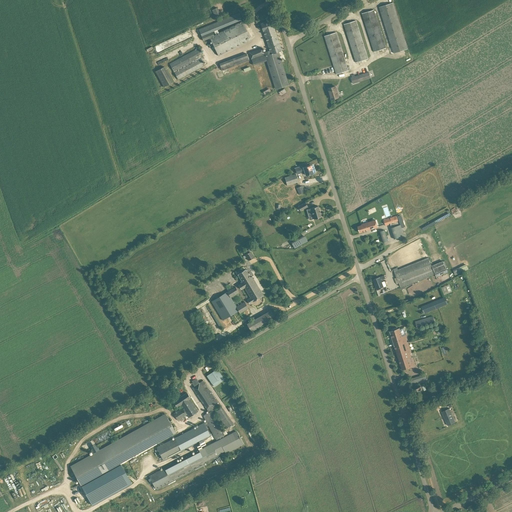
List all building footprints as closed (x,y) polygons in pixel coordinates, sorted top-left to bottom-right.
[(408,49),(394,7),(393,3),(379,7),(394,53),(408,49)] [(212,10),(215,17),(220,15),(217,8),(212,10)] [(386,48),(375,14),(374,10),(362,13),(374,52),(386,48)] [(198,29),(201,36),(241,19),(239,13),(198,29)] [(262,28),(266,39),(277,36),(272,20),(261,24),(258,25),(259,29),(262,28)] [(368,59),(357,25),(356,20),(344,24),(346,29),(356,62),(368,59)] [(209,38),(218,56),(251,39),(242,21),(209,38)] [(348,70),(336,32),(324,36),(336,74),(348,70)] [(282,51),(277,36),(266,39),(270,51),(264,52),(262,48),(249,53),(251,60),(251,59),(254,65),(266,61),(275,88),(288,84),(278,54),(277,54),(277,52),(282,51)] [(170,64),(178,79),(205,65),(202,60),(204,58),(199,48),(170,64)] [(240,56),(242,63),(249,60),(246,54),(240,56)] [(154,70),(162,87),(172,82),(164,66),(154,70)] [(355,77),(357,82),(371,78),(369,72),(355,77)] [(336,86),(328,88),(328,89),(329,89),(330,91),(329,91),(332,99),(339,97),(336,86)] [(306,165),(295,168),(297,174),(304,171),(306,175),(308,174),(309,175),(315,174),(313,168),(311,168),(310,165),(307,166),(306,165)] [(284,178),(287,185),(298,182),(296,174),(284,178)] [(312,212),(314,219),(321,217),(318,206),(311,208),(308,209),(309,213),(312,212)] [(449,212),(434,220),(435,223),(450,215),(449,212)] [(384,220),(386,226),(389,224),(398,221),(396,216),(384,220)] [(402,216),(398,217),(399,220),(399,221),(400,225),(391,228),(394,238),(403,236),(402,232),(403,232),(402,228),(406,227),(402,216)] [(362,224),(362,225),(358,226),(360,233),(378,227),(376,220),(362,224)] [(380,231),(383,242),(388,241),(384,230),(380,231)] [(254,257),(250,251),(245,254),(249,260),(254,257)] [(400,287),(435,274),(429,258),(394,271),(400,287)] [(455,275),(462,272),(460,267),(453,270),(455,275)] [(241,289),(244,287),(251,298),(247,300),(249,304),(250,304),(253,303),(252,302),(263,295),(251,277),(250,277),(245,269),(237,274),(242,281),(241,282),(241,283),(238,285),(241,289)] [(373,279),(373,280),(374,280),(376,285),(375,285),(377,289),(381,288),(382,288),(382,287),(384,287),(381,280),(386,278),(384,275),(373,279)] [(440,287),(443,295),(452,292),(449,284),(440,287)] [(240,313),(248,308),(244,302),(236,307),(230,297),(238,292),(235,287),(227,292),(211,301),(223,320),(238,311),(240,313)] [(422,306),(424,313),(447,304),(445,297),(422,306)] [(247,324),(251,331),(275,317),(271,310),(247,324)] [(416,324),(417,328),(432,323),(430,319),(416,324)] [(390,331),(398,357),(410,353),(411,353),(406,335),(402,336),(399,328),(390,331)] [(398,357),(402,370),(415,365),(413,357),(412,357),(410,353),(398,357)] [(217,368),(206,376),(212,384),(219,379),(220,379),(223,377),(217,368)] [(413,387),(427,382),(425,375),(411,380),(413,387)] [(206,384),(203,380),(193,388),(196,392),(209,412),(204,415),(207,422),(185,433),(157,447),(163,460),(191,446),(211,436),(206,427),(209,425),(217,441),(175,463),(149,476),(150,478),(151,480),(156,489),(181,475),(218,456),(217,455),(224,451),(225,453),(243,444),(236,431),(225,437),(224,435),(221,429),(212,411),(220,406),(206,384)] [(160,390),(165,401),(170,398),(164,388),(160,390)] [(190,398),(187,393),(173,402),(177,407),(180,405),(182,408),(173,414),(178,420),(187,414),(188,417),(200,409),(192,396),(190,398)] [(233,424),(222,407),(214,412),(225,429),(233,424)] [(453,418),(449,409),(442,412),(446,421),(453,418)] [(96,452),(106,470),(154,444),(144,425),(96,452)] [(96,452),(70,466),(81,485),(106,470),(96,452)] [(120,464),(81,486),(92,505),(131,484),(120,464)]
